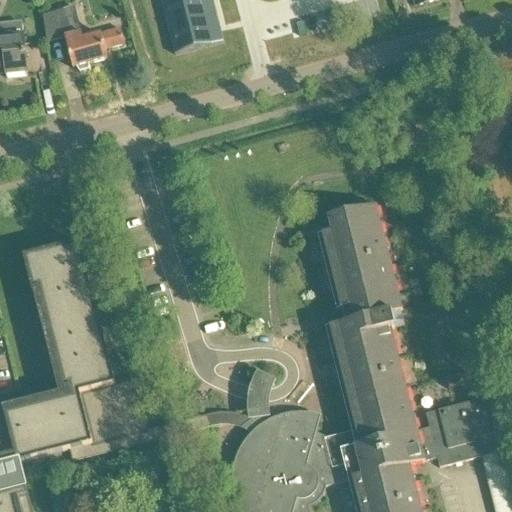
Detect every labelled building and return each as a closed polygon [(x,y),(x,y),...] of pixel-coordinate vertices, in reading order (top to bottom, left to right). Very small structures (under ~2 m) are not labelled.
[(171,0),(162,3),(168,29),(216,17),(211,0),(171,0)] [(412,0),(415,9),(442,1),(441,0),(412,0)] [(73,9),(45,17),(49,44),(64,41),(72,71),(78,69),(80,74),(89,71),(90,66),(106,61),(104,52),(106,52),(123,47),(120,32),(100,37),(100,36),(82,41),(76,21),(73,9)] [(172,44),(175,57),(223,45),(220,33),(216,17),(168,29),(172,44)] [(297,25),(300,39),(307,38),(303,23),(297,25)] [(0,32),(0,71),(4,71),(5,77),(26,75),(22,38),(20,25),(2,27),(2,33),(0,32)] [(251,423),(239,419),(229,417),(219,417),(208,419),(171,429),(174,437),(210,428),(220,426),(223,426),(229,426),(238,428),(241,429),(242,429),(241,430),(256,439),(246,452),(240,467),(237,484),(239,500),(243,511),(421,511),(413,480),(410,468),(422,465),(437,461),(440,470),(498,455),(501,454),(488,401),(426,417),(429,430),(417,433),(409,402),(387,315),(401,312),(376,212),(375,209),(328,221),(329,227),(332,237),(319,240),(341,327),(325,331),(345,407),(352,435),(328,441),(316,435),(315,435),(320,419),(319,419),(317,423),(302,421),(285,423),(277,426),(270,428),(267,421),(266,411),(251,423)] [(73,463),(174,437),(171,429),(147,435),(134,381),(115,386),(79,245),(23,260),(32,296),(36,295),(63,399),(3,414),(5,421),(0,421),(0,511),(31,511),(19,465),(71,452),(73,463)] [(165,345),(175,342),(169,322),(159,325),(165,345)] [(466,376),(447,381),(450,392),(469,387),(466,376)] [(511,511),(511,495),(501,455),(481,460),(494,511),(511,511)]
